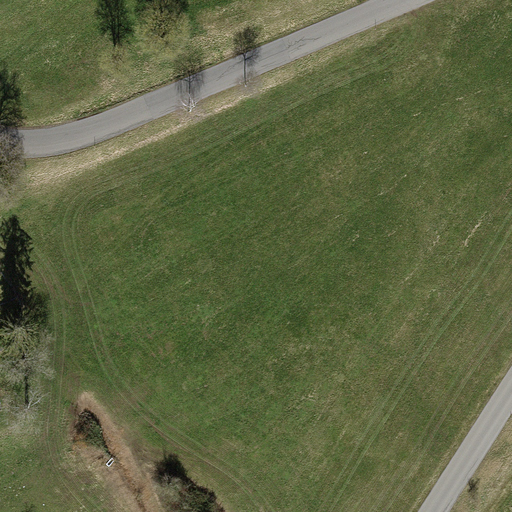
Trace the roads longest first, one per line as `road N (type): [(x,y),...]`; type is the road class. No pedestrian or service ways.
road 1 (tertiary): [(0,140),(50,141),(114,122),(405,0)]
road 2 (tertiary): [(511,389),(434,511)]
